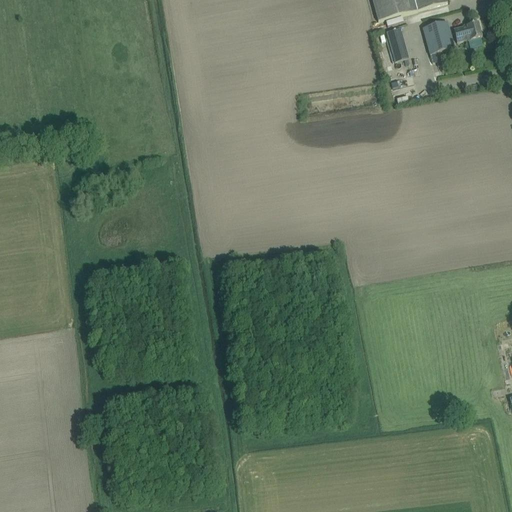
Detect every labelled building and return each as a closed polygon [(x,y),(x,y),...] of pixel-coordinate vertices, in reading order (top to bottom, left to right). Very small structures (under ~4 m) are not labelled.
[(369,0),(366,0),(363,1),(367,17),(372,15),(369,0)] [(371,0),(378,24),(418,13),(447,5),(445,0),(371,0)] [(447,24),(423,30),(430,57),(435,56),(443,54),(454,51),(447,24)] [(467,29),(453,32),(457,45),(467,42),(467,43),(468,43),(470,51),(482,48),(480,40),(482,39),(479,31),(480,29),(479,27),(478,26),(478,24),(467,27),(467,29)] [(390,38),(399,67),(413,63),(404,34),(390,38)] [(443,54),(435,56),(437,63),(445,61),(443,54)] [(413,106),(423,103),(418,88),(409,90),(413,106)] [(511,345),(503,347),(507,386),(511,385),(511,345)]
